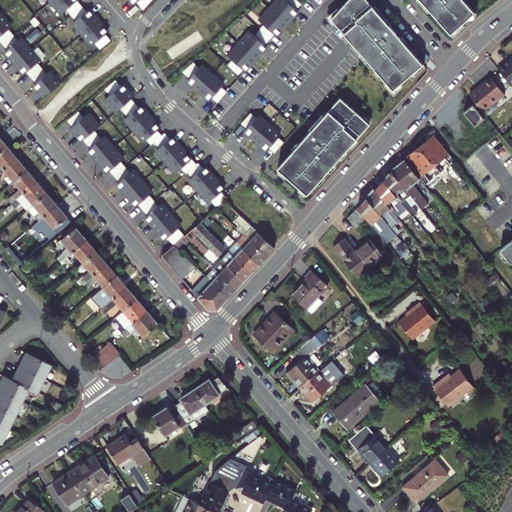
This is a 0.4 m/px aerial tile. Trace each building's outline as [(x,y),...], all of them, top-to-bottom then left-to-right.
[(67,8),(71,13),(82,4),(78,0),(51,0),(62,12),(67,8)] [(301,2),(298,0),(275,0),(270,6),(287,22),(298,10),(296,8),(301,2)] [(366,0),(345,0),(328,16),(393,90),(423,64),(366,0)] [(464,0),(421,0),(451,33),(475,12),(464,0)] [(73,20),(83,32),(98,19),(89,8),(86,10),(82,4),(71,13),(76,18),(73,20)] [(264,23),(259,28),(270,38),(274,32),(276,34),(287,22),(270,6),(259,19),(264,23)] [(2,14),(0,15),(0,38),(3,42),(13,33),(9,28),(11,26),(2,14)] [(98,19),(83,32),(93,43),(95,41),(100,47),(111,38),(106,33),(108,31),(98,19)] [(250,29),(239,42),(256,57),(267,45),(265,43),(270,38),(259,28),(255,34),(250,29)] [(13,33),(3,42),(7,47),(5,49),(15,61),(30,48),(20,36),(18,38),(13,33)] [(233,58),(228,64),(238,73),(243,68),(245,70),(256,57),(239,42),(228,54),(233,58)] [(30,48),(15,61),(25,72),(27,70),(31,76),(42,67),(37,61),(40,59),(30,48)] [(504,60),(498,65),(511,83),(511,82),(511,56),(505,61),(504,60)] [(190,76),(188,78),(199,88),(212,74),(201,64),(199,66),(193,61),(183,70),(190,76)] [(42,67),(31,76),(36,81),(34,83),(44,95),(59,82),(49,70),(46,72),(42,67)] [(212,74),(199,88),(210,98),(212,96),(217,101),(227,91),(221,86),(223,84),(212,74)] [(483,82),(470,92),(483,108),(495,98),(497,99),(505,93),(491,74),(483,81),(483,82)] [(105,87),(110,93),(107,95),(119,108),(120,107),(131,98),(134,95),(123,82),(120,84),(115,78),(105,87)] [(340,96),(277,166),(306,192),(369,122),(340,96)] [(131,98),(120,107),(127,115),(125,117),(134,128),(150,116),(140,104),(138,106),(131,98)] [(473,102),(464,109),(475,122),(484,115),(473,102)] [(246,127),(244,129),(255,139),(268,124),(257,114),(255,117),(246,108),(237,119),(246,127)] [(78,110),(68,119),(73,124),(71,126),(82,139),(84,138),(95,129),(97,127),(86,114),(83,116),(78,110)] [(150,116),(134,128),(144,140),(146,138),(151,143),(162,134),(157,129),(159,127),(150,116)] [(268,124),(255,139),(266,149),(280,134),(268,124)] [(95,129),(84,138),(91,146),(89,147),(98,159),(113,146),(103,135),(101,137),(95,129)] [(434,161),(448,150),(434,133),(420,144),(434,161)] [(153,151),(163,162),(178,149),(168,138),(166,140),(162,134),(151,143),(156,149),(153,151)] [(434,161),(420,144),(407,155),(420,172),(434,161)] [(0,165),(3,169),(17,157),(7,145),(0,150),(0,165)] [(113,146),(98,159),(108,170),(110,169),(115,174),(125,165),(121,160),(123,158),(113,146)] [(178,149),(163,162),(172,174),(175,172),(179,177),(184,173),(190,168),(185,163),(188,161),(178,149)] [(414,181),(421,176),(405,156),(391,168),(412,193),(423,206),(428,202),(421,193),(423,191),(414,181)] [(28,169),(17,157),(3,169),(13,182),(28,169)] [(190,168),(184,173),(189,178),(186,180),(196,192),(211,179),(201,168),(199,169),(195,164),(190,168)] [(125,165),(115,174),(119,179),(117,181),(127,193),(142,180),(132,169),(130,170),(125,165)] [(383,176),(407,206),(414,214),(418,210),(407,197),(412,193),(391,168),(383,176)] [(28,169),(13,182),(20,189),(8,199),(12,203),(18,198),(23,193),(38,181),(28,169)] [(383,176),(375,186),(392,206),(404,221),(410,216),(406,212),(405,213),(402,210),(407,206),(383,176)] [(211,179),(196,192),(205,203),(208,202),(215,210),(226,201),(218,193),(221,191),(211,179)] [(142,180),(127,193),(137,204),(139,202),(143,208),(154,199),(149,193),(151,192),(142,180)] [(48,193),(38,181),(23,193),(33,205),(48,193)] [(392,206),(375,186),(367,194),(389,222),(397,232),(401,229),(396,223),(398,221),(388,209),(392,206)] [(29,209),(33,205),(23,193),(18,198),(20,201),(28,210),(29,209)] [(48,193),(33,205),(29,209),(38,220),(43,216),(58,204),(48,193)] [(385,225),(389,222),(367,194),(358,204),(361,207),(368,216),(393,246),(398,242),(393,236),(394,234),(392,232),(391,232),(385,225)] [(20,201),(18,198),(12,203),(14,206),(20,201)] [(154,199),(143,208),(148,213),(146,215),(155,226),(170,214),(160,202),(158,204),(154,199)] [(68,216),(58,204),(43,216),(54,229),(68,216)] [(361,207),(358,204),(353,210),(362,221),(368,216),(361,207)] [(446,218),(451,213),(447,208),(442,213),(446,218)] [(362,221),(353,210),(348,215),(357,225),(362,221)] [(170,214),(155,226),(165,238),(167,236),(173,244),(184,235),(178,227),(180,226),(170,214)] [(32,226),(37,221),(34,217),(28,222),(32,226)] [(37,221),(32,226),(35,229),(41,225),(37,221)] [(202,221),(187,236),(196,246),(202,240),(218,256),(227,246),(202,221)] [(236,226),(244,233),(266,253),(274,245),(249,223),(248,224),(250,226),(247,230),(239,223),(236,226)] [(57,256),(61,260),(86,239),(75,226),(61,238),(68,246),(57,256)] [(239,233),(232,227),(227,232),(233,238),(239,233)] [(233,238),(227,232),(222,237),(228,243),(233,238)] [(266,253),(244,233),(236,241),(258,261),(266,253)] [(356,251),(346,237),(335,245),(358,275),(385,255),(372,238),(356,251)] [(96,250),(86,239),(61,260),(64,264),(77,254),(83,261),(96,250)] [(511,239),(499,250),(509,263),(511,263),(511,239)] [(250,270),(258,261),(236,241),(228,249),(250,270)] [(181,276),(193,266),(170,245),(161,253),(181,276)] [(220,258),(243,278),(250,270),(228,249),(220,258)] [(106,262),(96,250),(83,261),(89,269),(77,279),(80,284),(106,262)] [(212,265),(216,269),(235,286),(243,278),(220,258),(219,257),(212,265)] [(117,275),(106,262),(80,284),(84,287),(96,277),(104,286),(117,275)] [(329,283),(312,268),(307,274),(309,276),(294,292),(309,306),(329,283)] [(203,275),(226,296),(235,286),(216,269),(213,272),(210,269),(203,275)] [(101,307),(126,286),(117,275),(104,286),(91,296),(101,307)] [(203,275),(191,288),(208,308),(216,308),(226,296),(203,275)] [(136,298),(126,286),(101,307),(104,311),(117,301),(123,309),(136,298)] [(132,322),(146,309),(136,298),(123,309),(117,314),(124,322),(113,332),(116,335),(121,331),(127,326),(132,322)] [(437,319),(423,300),(413,308),(414,309),(409,314),(401,320),(414,337),(437,319)] [(0,307),(0,328),(8,312),(0,307)] [(263,340),(270,347),(277,339),(279,341),(281,340),(278,337),(284,330),(289,335),(295,329),(286,320),(287,318),(275,307),(269,313),(271,315),(256,331),(264,339),(263,340)] [(157,322),(146,309),(132,322),(143,334),(157,322)] [(131,330),(127,326),(121,331),(124,335),(131,330)] [(290,368),(302,383),(322,366),(309,351),(327,337),(320,327),(298,345),(305,354),(290,368)] [(277,339),(270,347),(274,351),(289,335),(284,330),(278,337),(281,340),(279,341),(277,339)] [(109,340),(119,351),(124,347),(114,336),(109,340)] [(104,345),(113,356),(119,351),(109,340),(104,345)] [(104,345),(98,350),(107,361),(113,356),(104,345)] [(107,361),(98,350),(93,354),(102,365),(107,361)] [(29,352),(22,367),(47,380),(55,365),(29,352)] [(335,381),(322,366),(302,383),(315,398),(335,381)] [(22,367),(15,380),(32,389),(39,392),(41,393),(47,380),(22,367)] [(451,375),(449,373),(435,384),(450,403),(475,383),(462,367),(451,375)] [(6,376),(0,387),(0,390),(25,403),(32,389),(15,380),(6,376)] [(230,390),(219,378),(213,382),(212,380),(197,390),(207,405),(230,390)] [(355,393),(335,409),(349,426),(381,399),(367,382),(354,392),(355,393)] [(32,389),(25,403),(31,406),(39,392),(32,389)] [(0,390),(0,407),(18,417),(25,403),(0,390)] [(178,406),(186,419),(191,426),(212,412),(207,405),(197,390),(183,399),(185,401),(178,406)] [(171,407),(155,417),(167,436),(183,426),(181,423),(186,419),(178,406),(172,409),(171,407)] [(0,424),(11,430),(18,417),(0,407),(0,424)] [(230,439),(234,446),(262,427),(257,421),(230,439)] [(0,441),(5,444),(11,430),(0,424),(0,441)] [(389,444),(377,430),(359,445),(371,459),(389,444)] [(151,457),(138,437),(132,442),(126,434),(107,446),(118,464),(132,455),(139,465),(151,457)] [(389,444),(371,459),(383,473),(401,458),(389,444)] [(114,468),(103,452),(72,473),(86,495),(112,478),(111,477),(117,473),(114,468)] [(404,483),(416,498),(440,478),(441,479),(449,472),(436,457),(404,483)] [(250,466),(239,488),(246,492),(245,493),(259,499),(258,500),(265,504),(268,499),(275,485),(255,475),(257,470),(250,466)] [(70,506),(86,495),(72,473),(56,483),(70,506)] [(277,480),(275,485),(268,499),(275,502),(289,508),(294,499),(298,490),(277,480)] [(198,491),(193,500),(213,510),(217,511),(221,511),(224,507),(223,506),(231,492),(213,483),(207,495),(198,491)] [(133,511),(140,508),(132,495),(124,500),(132,511),(133,511)] [(193,500),(187,497),(179,511),(211,511),(213,510),(193,500)] [(47,511),(32,499),(26,506),(26,505),(19,511),(47,511)] [(313,511),(315,510),(294,499),(289,508),(287,511),(313,511)]
